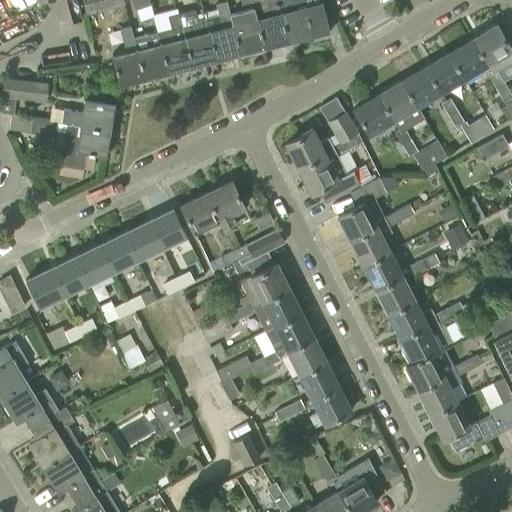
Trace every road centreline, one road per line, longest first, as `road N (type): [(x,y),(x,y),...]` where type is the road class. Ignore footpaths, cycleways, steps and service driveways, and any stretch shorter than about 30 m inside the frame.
road 1 (residential): [(448,511),(246,127)]
road 2 (residential): [(246,127),(34,229),(21,230),(0,202)]
road 3 (residential): [(246,127),(392,43)]
